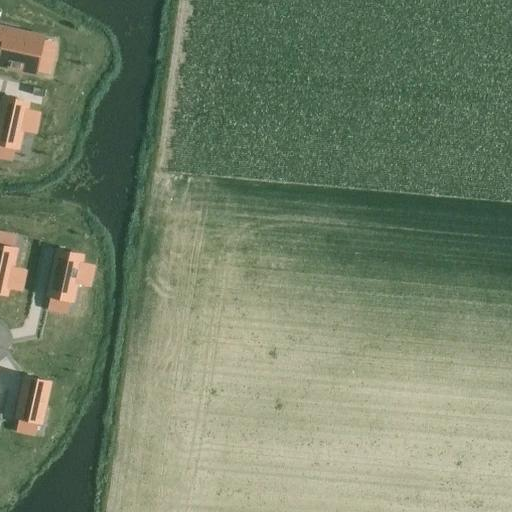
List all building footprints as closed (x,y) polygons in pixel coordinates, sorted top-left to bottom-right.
[(0,27),(0,53),(1,54),(0,58),(0,66),(37,75),(38,71),(44,41),(45,37),(0,27)] [(45,98),(46,90),(35,88),(33,95),(45,98)] [(4,97),(0,113),(0,144),(15,148),(19,149),(23,130),(35,133),(40,113),(27,111),(29,103),(4,97)] [(0,293),(7,295),(9,288),(21,290),(25,271),(13,268),(17,249),(13,248),(0,245),(0,293)] [(58,250),(48,296),(52,297),(69,301),(73,302),(77,283),(90,286),(94,266),(82,264),(83,256),(58,250)] [(25,377),(17,418),(21,419),(38,423),(42,424),(51,382),(25,377)]
